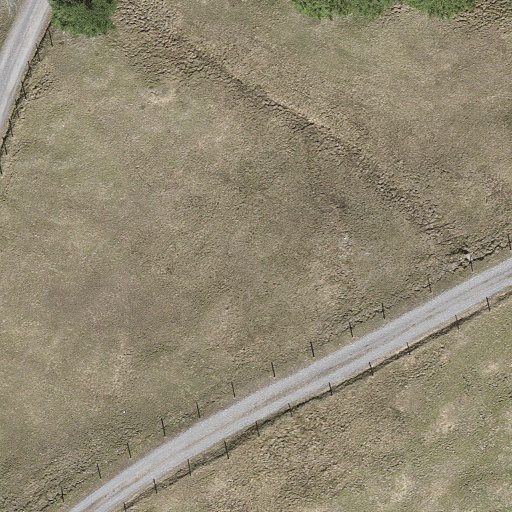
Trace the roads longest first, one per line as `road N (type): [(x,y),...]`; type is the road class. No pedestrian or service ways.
road 1 (track): [(94,511),(132,478),(511,278)]
road 2 (track): [(52,0),(0,117)]
